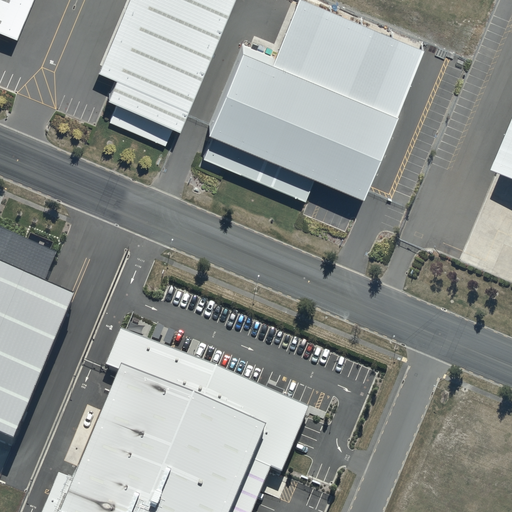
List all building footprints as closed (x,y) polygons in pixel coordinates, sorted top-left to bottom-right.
[(0,0),(0,44),(17,0),(0,0)] [(233,0),(158,0),(107,125),(171,151),(233,0)] [(425,43),(322,0),(297,0),(275,54),(244,41),(209,124),(215,127),(203,154),(304,196),(317,166),(365,186),(425,43)] [(511,126),(491,179),(511,187),(511,126)] [(489,246),(451,228),(440,252),(479,268),(489,246)] [(0,441),(12,447),(73,302),(40,288),(54,254),(0,231),(0,441)] [(511,262),(505,260),(499,276),(511,281),(511,262)] [(308,407),(120,330),(104,367),(118,372),(59,511),(228,511),(250,460),(281,473),(308,407)]
